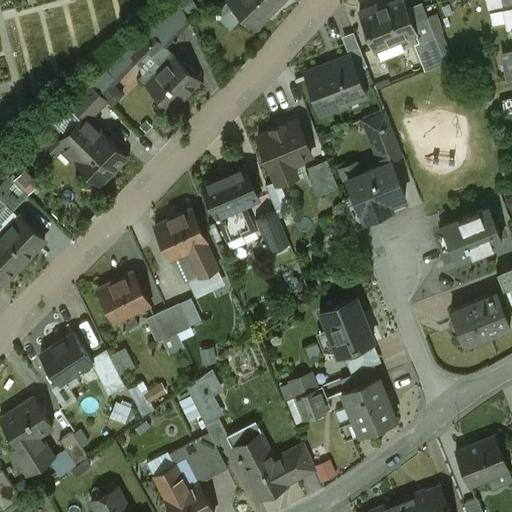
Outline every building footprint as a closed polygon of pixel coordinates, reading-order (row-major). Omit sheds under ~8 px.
[(243,16),(228,1),(227,0),(214,14),(230,30),(243,16)] [(227,0),(228,1),(243,16),(255,28),(267,15),(266,14),(279,0),(227,0)] [(403,0),(397,0),(378,8),(377,5),(359,12),(374,49),(416,32),(403,0)] [(152,34),(132,54),(142,64),(162,44),(152,34)] [(435,36),(419,42),(429,68),(424,70),(425,70),(445,62),(435,36)] [(174,55),(146,84),(171,108),(199,79),(174,55)] [(350,57),(306,74),(320,112),(340,104),(338,99),(362,89),(350,57)] [(122,95),(102,75),(105,72),(104,72),(91,84),(109,101),(113,105),(122,95)] [(77,100),(55,119),(66,131),(70,134),(86,118),(89,120),(109,101),(91,84),(76,98),(77,100)] [(375,89),(362,94),(367,108),(359,111),(362,119),(385,110),(375,84),(374,85),(375,89)] [(511,96),(499,100),(502,113),(511,110),(511,96)] [(89,120),(86,118),(70,134),(60,144),(100,184),(126,157),(89,120)] [(283,125),(271,130),(271,131),(258,136),(276,181),(296,173),(292,162),(310,154),(296,121),(284,126),(283,125)] [(389,121),(376,126),(388,155),(401,150),(389,121)] [(327,160),(305,168),(316,195),(337,187),(327,160)] [(391,160),(347,178),(362,214),(363,213),(365,218),(391,207),(389,203),(405,196),(391,160)] [(244,166),(202,184),(216,217),(244,205),(259,199),(244,166)] [(9,178),(0,187),(0,199),(12,211),(27,195),(9,178)] [(255,230),(244,205),(216,217),(227,242),(228,241),(231,247),(245,241),(242,235),(255,230)] [(488,207),(443,225),(456,259),(502,242),(488,207)] [(206,242),(190,208),(155,225),(170,259),(174,257),(188,250),(200,275),(217,267),(205,242),(206,242)] [(275,210),(255,219),(268,252),(289,244),(275,210)] [(19,216),(0,235),(0,252),(17,269),(44,240),(19,216)] [(200,275),(188,250),(174,257),(185,282),(200,275)] [(0,285),(17,269),(0,252),(0,285)] [(511,265),(496,272),(502,287),(511,283),(511,265)] [(134,272),(98,290),(114,321),(117,319),(123,331),(138,324),(132,312),(149,303),(134,272)] [(496,291),(451,309),(464,344),(510,326),(496,291)] [(355,296),(321,310),(339,354),(373,340),(355,296)] [(179,303),(166,308),(177,332),(190,326),(179,303)] [(166,308),(152,315),(155,320),(148,322),(157,341),(162,339),(166,346),(180,339),(177,332),(166,308)] [(74,333),(41,355),(59,384),(92,362),(74,333)] [(107,353),(95,359),(108,383),(120,376),(107,353)] [(209,370),(186,386),(193,399),(206,392),(218,386),(209,370)] [(379,375),(341,391),(353,419),(354,418),(360,432),(358,433),(359,434),(396,419),(390,404),(389,404),(384,392),(385,392),(379,375)] [(318,387),(295,396),(304,418),(326,410),(318,387)] [(218,416),(206,392),(193,399),(205,423),(218,416)] [(34,397),(0,419),(18,447),(19,448),(39,436),(52,427),(34,397)] [(218,416),(205,423),(215,445),(229,437),(218,416)] [(170,428),(158,435),(167,453),(180,447),(170,428)] [(259,428),(231,443),(239,459),(259,499),(288,484),(287,483),(313,469),(302,444),(275,458),(259,428)] [(72,432),(59,440),(76,466),(88,457),(72,432)] [(495,435),(455,450),(469,485),(508,469),(495,435)] [(39,436),(19,448),(18,447),(13,450),(28,473),(53,457),(39,436)] [(188,489),(174,464),(153,475),(167,500),(165,501),(171,511),(214,511),(199,483),(188,489)] [(22,499),(2,469),(0,470),(0,506),(3,511),(22,499)] [(424,489),(398,500),(402,511),(450,511),(440,485),(425,491),(424,489)] [(129,511),(116,487),(91,500),(96,511),(129,511)] [(482,511),(477,497),(463,502),(466,511),(482,511)] [(371,511),(402,511),(398,500),(371,510),(371,511)]
